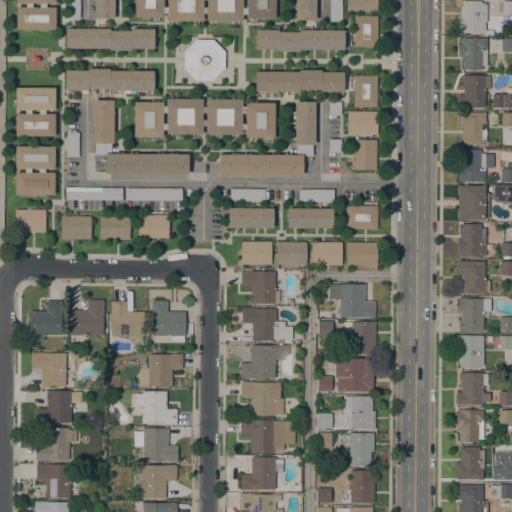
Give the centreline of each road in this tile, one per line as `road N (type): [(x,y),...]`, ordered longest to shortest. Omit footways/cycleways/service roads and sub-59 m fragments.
road 1 (secondary): [(413,511),(416,0)]
road 2 (residential): [(82,106),(84,179),(416,180)]
road 3 (residential): [(206,511),(203,267)]
road 4 (residential): [(203,267),(28,264),(12,271)]
road 5 (residential): [(0,409),(1,287),(12,271)]
